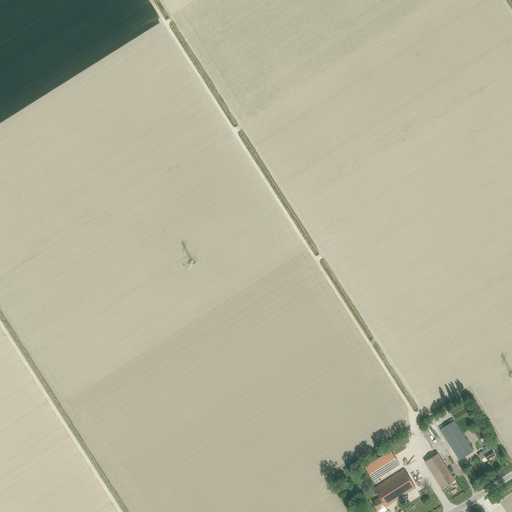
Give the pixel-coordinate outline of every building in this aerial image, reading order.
[(473,451),(453,421),(447,410),(437,417),(443,427),(439,429),(459,460),(473,451)] [(485,457),(487,460),(494,456),(491,451),(493,450),(490,444),(482,449),(484,450),(478,454),(482,459),(485,457)] [(364,467),(373,481),(399,464),(389,450),(388,448),(384,451),(385,453),(364,467)] [(424,462),(441,487),(454,479),(437,453),(424,462)] [(415,487),(403,469),(374,488),(380,497),(372,502),(378,510),(384,506),(385,507),(415,487)]
